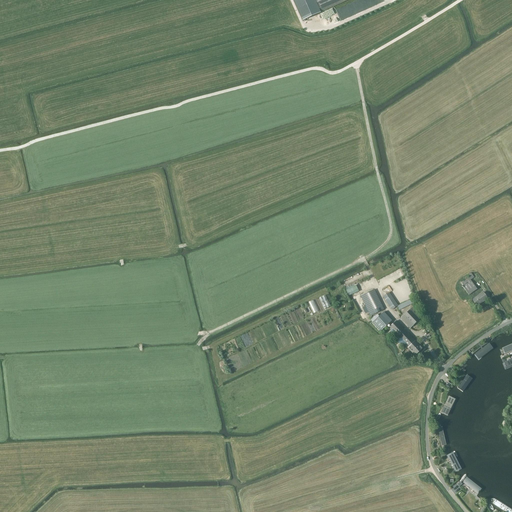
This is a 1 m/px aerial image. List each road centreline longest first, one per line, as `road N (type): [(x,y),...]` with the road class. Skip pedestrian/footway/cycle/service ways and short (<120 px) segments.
road 1 (track): [(427,21),(338,72),(309,70),(0,151)]
road 2 (track): [(0,493),(223,441),(252,443),(420,393),(429,397)]
road 3 (unclassified): [(466,511),(431,463),(429,397),(454,358),(511,321)]
road 4 (track): [(354,65),(389,226),(385,243),(362,259)]
road 5 (track): [(362,259),(207,333),(193,332)]
road 6 (track): [(282,511),(433,467)]
road 7 (track): [(362,259),(388,313),(444,369)]
